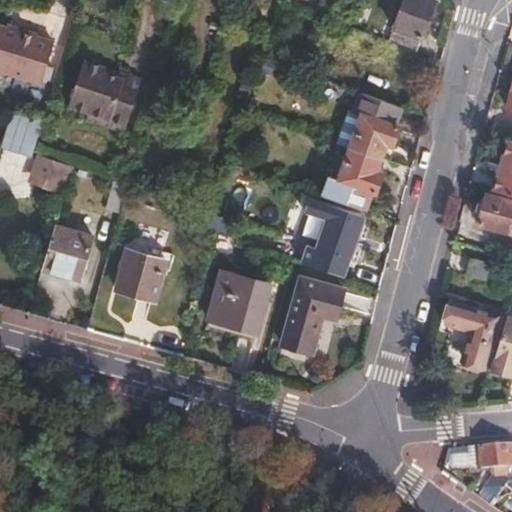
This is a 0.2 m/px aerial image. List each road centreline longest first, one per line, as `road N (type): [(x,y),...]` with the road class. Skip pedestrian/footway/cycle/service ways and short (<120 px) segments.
road 1 (residential): [(373,431),(488,0)]
road 2 (residential): [(0,333),(282,415),(373,431)]
road 3 (residential): [(373,431),(511,422)]
